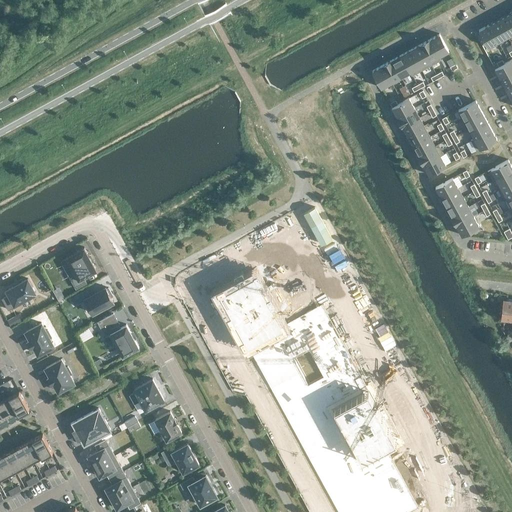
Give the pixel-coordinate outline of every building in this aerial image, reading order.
[(511,22),(507,14),(498,19),(507,36),(511,33),(511,22)] [(498,19),(488,24),(498,42),(507,36),(498,19)] [(488,47),(498,42),(488,24),(478,30),(488,47)] [(439,34),(429,39),(439,56),(449,51),(439,34)] [(439,56),(429,39),(420,44),(429,61),(431,65),(441,59),(439,56)] [(421,70),(431,65),(429,61),(420,44),(410,49),(420,67),(421,70)] [(410,72),(411,75),(421,70),(420,67),(410,49),(401,54),(410,72)] [(401,54),(391,60),(401,77),(410,72),(401,54)] [(495,68),(500,78),(511,71),(511,58),(511,59),(504,63),(498,66),(495,68)] [(391,60),(382,65),(391,82),(401,77),(391,60)] [(381,88),(391,82),(382,65),(372,70),(381,88)] [(511,71),(500,78),(505,88),(511,83),(511,71)] [(391,107),(397,117),(414,107),(409,97),(397,104),(392,107),(391,107)] [(458,109),(463,119),(481,110),(475,100),(458,109)] [(397,117),(402,126),(419,117),(414,107),(397,117)] [(463,119),(469,129),(486,119),(481,110),(463,119)] [(402,126),(407,136),(425,126),(419,117),(402,126)] [(474,138),(491,129),(486,119),(469,129),(474,138)] [(407,136),(412,145),(430,136),(425,126),(407,136)] [(497,139),(491,129),(474,138),(470,139),(476,150),(479,148),(497,139)] [(412,145),(418,155),(435,145),(430,136),(412,145)] [(418,155),(423,164),(440,155),(444,154),(438,143),(435,145),(418,155)] [(428,174),(446,165),(440,155),(423,164),(428,174)] [(496,179),(511,170),(511,166),(508,159),(491,169),(487,171),(493,181),(496,179)] [(501,188),(511,182),(511,170),(496,179),(501,188)] [(452,177),(435,187),(441,197),(458,187),(452,177)] [(507,198),(506,198),(511,194),(511,182),(501,188),(498,190),(503,200),(507,198)] [(463,197),(458,187),(441,197),(446,206),(463,197)] [(468,206),(463,197),(446,206),(451,216),(468,206)] [(473,216),(468,206),(451,216),(456,225),(473,216)] [(479,226),(473,216),(456,225),(461,235),(471,230),(473,233),(480,230),(478,226),(479,226)] [(67,258),(61,261),(76,288),(86,282),(83,277),(96,270),(97,270),(96,269),(92,261),(89,255),(84,248),(85,248),(84,247),(83,247),(83,248),(67,256),(66,257),(67,258)] [(267,287),(256,267),(212,291),(235,333),(240,331),(338,511),(409,511),(418,507),(387,450),(401,443),(400,443),(403,441),(381,401),(376,403),(376,402),(373,404),(366,392),(369,390),(368,388),(358,369),(322,304),(282,325),(263,290),(267,287)] [(14,285),(6,290),(9,294),(2,298),(8,309),(16,305),(15,304),(35,293),(27,278),(19,282),(18,283),(15,284),(14,285)] [(106,288),(105,286),(90,295),(86,289),(75,295),(79,302),(85,299),(93,313),(114,301),(111,296),(112,295),(108,287),(106,288)] [(56,296),(58,301),(64,298),(61,293),(56,296)] [(113,313),(102,319),(108,330),(109,329),(111,332),(110,333),(111,334),(122,355),(123,356),(124,355),(138,347),(138,348),(139,347),(138,346),(134,339),(131,333),(127,325),(126,324),(125,324),(125,325),(120,328),(118,324),(119,324),(113,313)] [(14,316),(7,320),(11,327),(18,323),(14,316)] [(25,331),(38,354),(54,345),(49,337),(51,336),(47,329),(46,330),(41,322),(25,331)] [(45,367),(58,391),(74,382),(69,374),(71,373),(67,366),(66,367),(61,359),(45,367)] [(152,378),(134,388),(136,392),(130,395),(134,403),(140,400),(145,409),(164,399),(152,378)] [(19,390),(9,396),(20,414),(29,409),(19,390)] [(11,419),(20,414),(9,396),(9,397),(1,401),(11,419)] [(0,421),(2,424),(11,419),(1,401),(0,401),(0,421)] [(143,407),(136,411),(141,421),(149,418),(143,407)] [(98,408),(70,423),(71,424),(74,430),(74,431),(75,430),(77,429),(85,443),(110,429),(98,408)] [(174,418),(170,411),(155,419),(166,440),(181,432),(178,425),(178,424),(174,418)] [(135,415),(124,421),(127,426),(138,421),(135,415)] [(138,421),(127,427),(130,432),(141,426),(138,421)] [(33,438),(43,457),(52,452),(42,433),(33,438)] [(42,457),(43,457),(33,438),(24,443),(34,461),(42,457)] [(109,444),(106,438),(94,445),(97,450),(88,455),(94,466),(114,455),(109,444)] [(170,447),(161,452),(169,465),(177,461),(183,472),(199,463),(195,456),(195,455),(194,454),(194,455),(192,451),(192,450),(187,442),(172,451),(170,447)] [(25,466),(34,461),(24,443),(15,448),(25,466)] [(15,448),(6,453),(16,471),(25,466),(15,448)] [(0,463),(7,476),(16,471),(6,453),(0,455),(0,463)] [(120,465),(114,455),(94,466),(99,476),(109,471),(112,476),(123,470),(120,465)] [(111,498),(132,486),(123,471),(112,477),(115,482),(105,487),(111,498)] [(197,504),(200,503),(200,504),(216,495),(212,488),(212,487),(210,484),(210,483),(209,483),(205,475),(195,481),(192,476),(180,483),(183,488),(190,484),(196,496),(193,497),(197,504)] [(129,508),(140,502),(132,486),(111,498),(117,508),(126,503),(129,508)]
